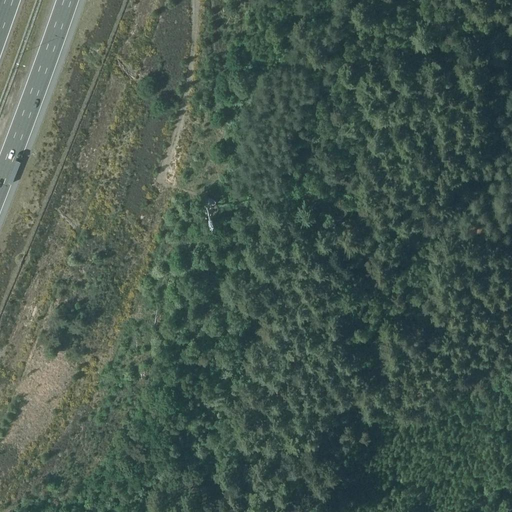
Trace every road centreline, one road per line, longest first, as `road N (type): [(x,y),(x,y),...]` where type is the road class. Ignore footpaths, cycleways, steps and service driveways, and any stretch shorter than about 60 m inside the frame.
road 1 (motorway): [(0,185),(66,0)]
road 2 (track): [(160,182),(190,73),(195,0)]
